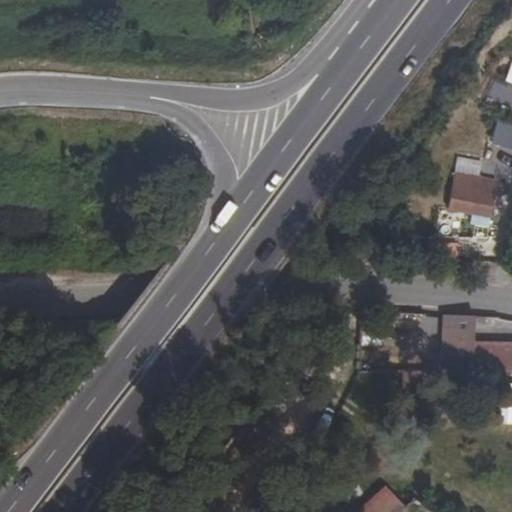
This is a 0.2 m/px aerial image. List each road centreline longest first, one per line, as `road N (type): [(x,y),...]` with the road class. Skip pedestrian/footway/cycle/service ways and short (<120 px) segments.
road 1 (primary): [(65,511),(453,0)]
road 2 (tertiary): [(511,302),(288,288),(0,305)]
road 3 (primary): [(221,232),(8,511)]
road 4 (primary): [(361,51),(221,232)]
road 5 (primary): [(361,51),(263,98),(158,98)]
road 6 (primary): [(158,98),(196,118),(211,141),(221,232)]
road 7 (primary): [(158,98),(0,94)]
